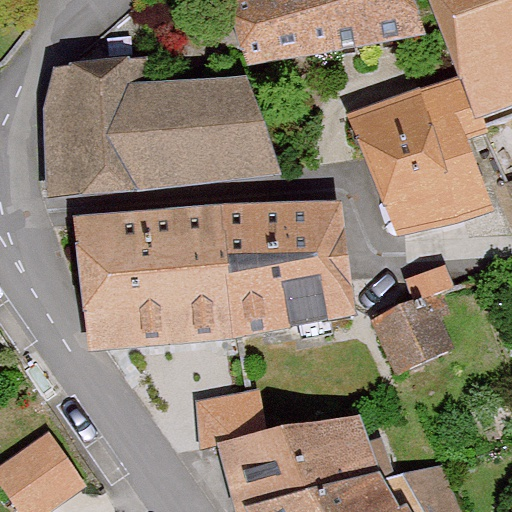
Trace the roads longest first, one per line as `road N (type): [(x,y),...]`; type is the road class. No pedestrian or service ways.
road 1 (residential): [(0,208),(305,192),(345,202),(378,255),(404,266),(511,257)]
road 2 (residential): [(0,249),(180,511)]
road 3 (residential): [(68,30),(0,131)]
